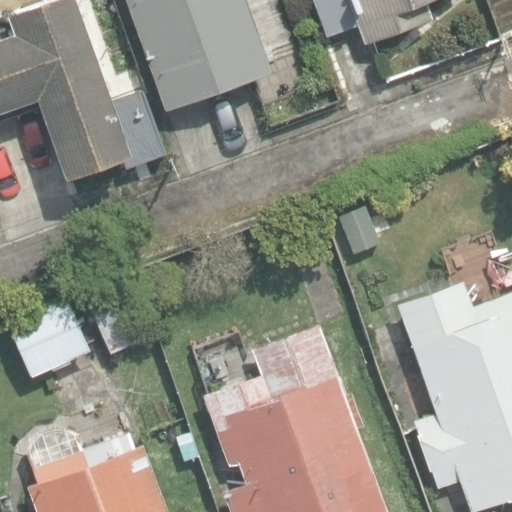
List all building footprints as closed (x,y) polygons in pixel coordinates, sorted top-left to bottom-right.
[(0,108),(34,96),(63,175),(115,156),(120,169),(166,152),(150,107),(125,116),(82,0),(38,0),(6,12),(13,31),(0,36),(0,108)] [(242,0),(122,0),(164,112),(270,72),(242,0)] [(357,25),(363,43),(434,16),(427,0),(313,0),(327,36),(357,25)] [(335,215),(347,242),(373,231),(361,204),(335,215)] [(459,481),(470,510),(511,495),(511,292),(510,287),(470,302),(462,278),(396,301),(436,413),(413,421),(437,489),(459,481)] [(4,321),(27,375),(88,348),(65,294),(4,321)] [(388,511),(358,428),(364,426),(352,393),(344,396),(318,324),(253,347),(262,372),(204,393),(230,465),(241,461),(247,481),(223,490),(230,511),(388,511)] [(168,511),(143,441),(134,444),(129,429),(81,447),(76,433),(74,434),(69,429),(64,426),(57,424),(51,424),(44,426),(38,429),(33,433),(30,438),(27,445),(26,451),(37,481),(28,485),(37,511),(168,511)]
